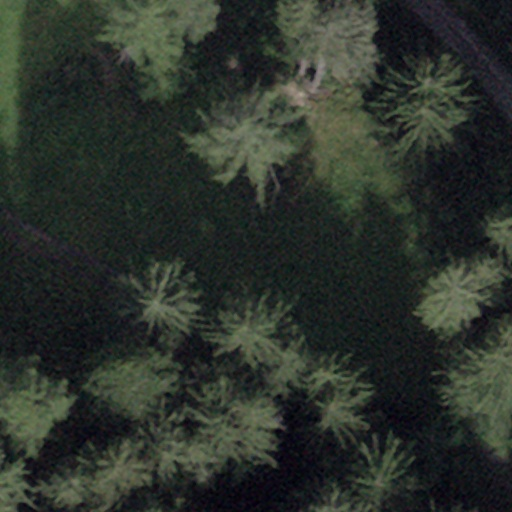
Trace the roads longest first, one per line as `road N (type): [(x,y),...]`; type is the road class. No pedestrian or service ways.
road 1 (track): [(0,219),(29,242),(335,392),(449,511)]
road 2 (track): [(422,0),(511,92)]
